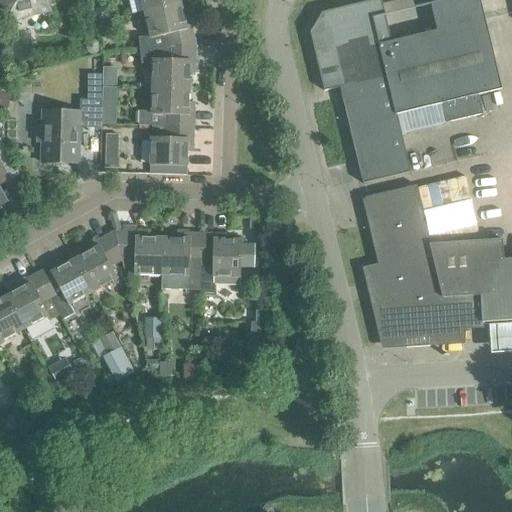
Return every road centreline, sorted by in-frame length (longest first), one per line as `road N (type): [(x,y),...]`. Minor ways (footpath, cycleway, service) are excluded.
road 1 (residential): [(0,247),(113,189),(226,193)]
road 2 (tertiary): [(348,378),(313,187)]
road 3 (residential): [(226,193),(225,30),(217,0)]
road 4 (tertiary): [(313,187),(272,39),(277,0)]
road 5 (residential): [(348,378),(511,370)]
road 6 (tertiary): [(361,511),(348,378)]
